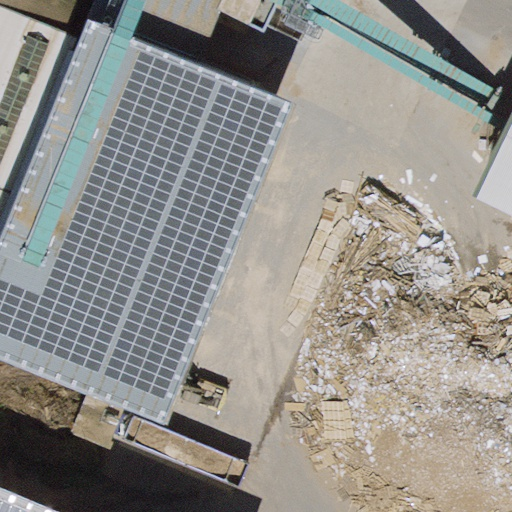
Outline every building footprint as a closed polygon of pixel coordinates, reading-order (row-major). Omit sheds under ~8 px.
[(99,0),(0,240),(0,347),(164,415),(296,97),(198,56),(221,0),(99,0)] [(0,0),(0,216),(88,0),(0,0)] [(331,0),(213,0),(267,26),(279,0),(322,21),(331,0)] [(511,101),(471,186),(511,206),(511,101)] [(91,511),(0,475),(0,511),(91,511)]
